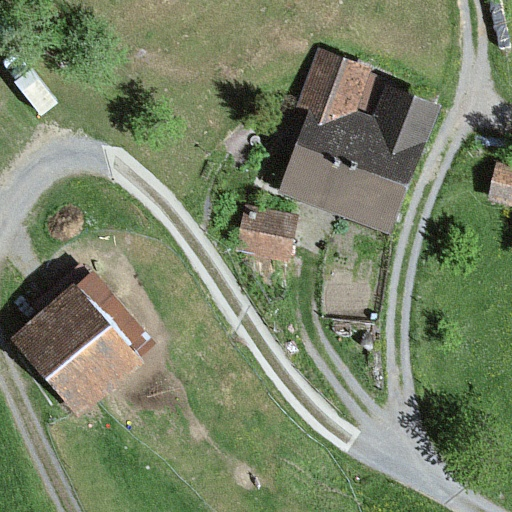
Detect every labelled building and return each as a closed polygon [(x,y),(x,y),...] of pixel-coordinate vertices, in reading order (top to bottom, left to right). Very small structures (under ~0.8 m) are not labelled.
[(389,77),(319,48),(291,115),(306,122),(361,143),(381,91),(389,77)] [(435,111),(381,91),(361,143),(306,122),(278,194),(388,235),(435,111)] [(511,169),(497,165),(488,200),(511,206),(511,169)] [(297,215),(245,205),(236,254),(288,263),(297,215)] [(155,346),(92,273),(73,290),(136,363),(155,346)] [(73,290),(9,342),(74,420),(137,368),(73,290)]
